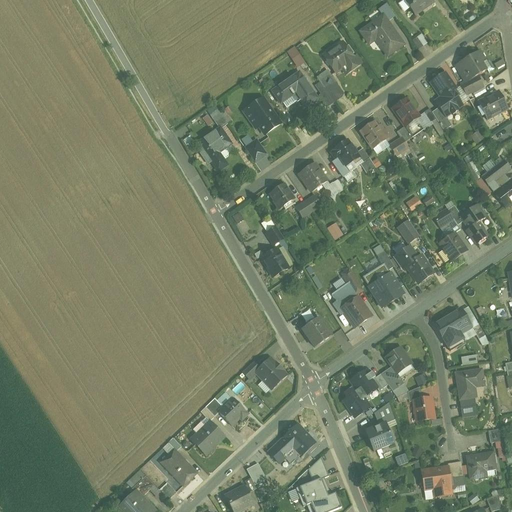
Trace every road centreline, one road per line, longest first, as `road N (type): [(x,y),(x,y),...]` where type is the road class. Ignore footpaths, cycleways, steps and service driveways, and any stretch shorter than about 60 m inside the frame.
road 1 (residential): [(504,19),(215,212)]
road 2 (residential): [(314,385),(215,212)]
road 3 (residential): [(183,511),(314,385)]
road 4 (unclassified): [(169,135),(90,0)]
road 5 (residential): [(414,314),(438,355),(452,443)]
road 6 (residential): [(365,511),(314,385)]
road 7 (residential): [(314,385),(414,314)]
